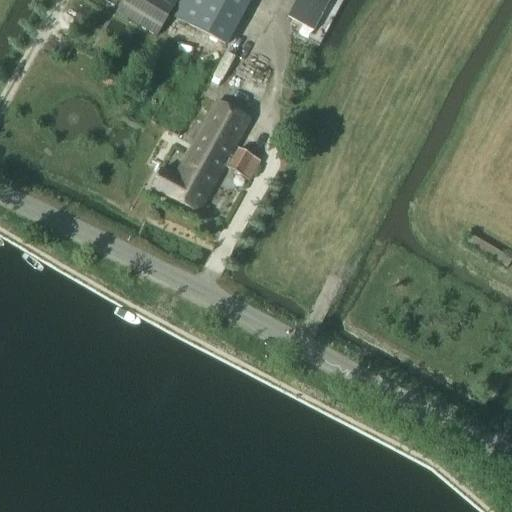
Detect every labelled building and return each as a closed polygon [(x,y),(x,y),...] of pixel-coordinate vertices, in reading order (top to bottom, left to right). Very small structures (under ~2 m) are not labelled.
[(126,0),(117,16),(154,40),(178,4),(171,0),(126,0)] [(182,0),(173,18),(225,47),(250,0),(182,0)] [(296,0),(287,18),(313,32),(330,0),(296,0)] [(60,45),(54,56),(63,61),(69,51),(60,45)] [(149,190),(197,215),(223,168),(249,182),(260,163),(234,149),(248,124),(216,107),(194,144),(174,179),(159,171),(149,190)]
